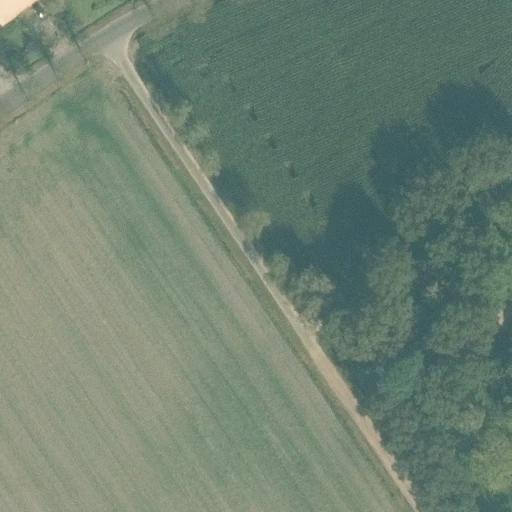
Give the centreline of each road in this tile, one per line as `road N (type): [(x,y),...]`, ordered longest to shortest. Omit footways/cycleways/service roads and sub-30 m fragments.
road 1 (unclassified): [(301,341),(92,34)]
road 2 (track): [(301,341),(414,511)]
